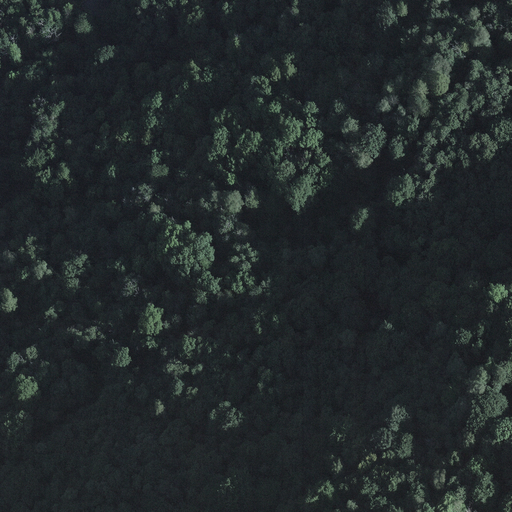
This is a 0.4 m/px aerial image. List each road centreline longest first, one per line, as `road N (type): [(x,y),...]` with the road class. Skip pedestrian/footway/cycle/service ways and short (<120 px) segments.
road 1 (unclassified): [(511,53),(456,88),(390,195),(358,230),(280,271),(242,313),(165,349),(0,481)]
road 2 (unclassified): [(0,212),(31,175),(39,93),(113,60),(104,46),(60,47),(0,87)]
